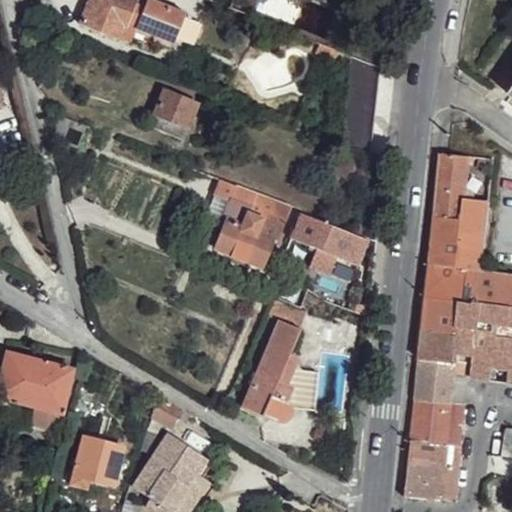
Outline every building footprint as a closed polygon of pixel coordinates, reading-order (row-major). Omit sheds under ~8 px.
[(137,1),(137,0),(89,0),(81,22),(122,38),(128,22),(130,18),(137,3),(137,1)] [(185,14),(187,11),(160,0),(147,0),(146,5),(137,3),(130,18),(138,21),(137,25),(174,39),(176,36),(185,14)] [(199,20),(185,14),(176,36),(191,42),(199,20)] [(380,68),(350,55),(342,142),(371,153),(380,68)] [(198,102),(164,89),(155,113),(188,126),(198,102)] [(188,126),(155,113),(151,126),(183,138),(188,126)] [(486,271),(491,202),(465,200),(469,156),(451,154),(443,153),(430,265),(486,271)] [(290,206),(221,179),(215,196),(231,202),(224,220),(227,221),(217,249),(262,265),(273,236),(277,239),(290,206)] [(231,202),(215,196),(209,215),(224,220),(231,202)] [(355,268),(366,241),(300,214),(289,239),(355,268)] [(511,274),(486,271),(430,265),(421,361),(456,363),(456,359),(456,354),(472,356),(470,376),(511,381),(511,274)] [(293,302),(273,294),(268,306),(293,315),(296,304),(293,302)] [(297,323),(277,316),(243,402),(267,411),(275,414),(281,416),(286,415),(291,411),(292,406),(291,400),(284,394),(290,378),(284,376),(295,350),(288,347),(297,323)] [(59,430),(73,368),(27,358),(23,375),(13,373),(8,392),(17,394),(16,402),(30,405),(27,423),(59,430)] [(464,376),(466,361),(456,359),(456,363),(454,375),(464,376)] [(454,375),(456,363),(421,361),(416,400),(452,403),(454,375)] [(176,420),(184,408),(160,394),(153,414),(166,422),(170,417),(176,420)] [(447,443),(452,403),(416,400),(411,440),(447,443)] [(461,444),(465,404),(452,403),(447,443),(461,444)] [(182,441),(186,433),(177,428),(172,434),(182,441)] [(198,472),(207,457),(182,441),(172,434),(168,432),(135,487),(140,490),(173,511),(183,496),(198,472)] [(115,484),(125,446),(85,436),(75,474),(91,478),(115,484)] [(445,464),(447,443),(411,440),(406,497),(441,501),(442,496),(445,464)] [(459,466),(461,444),(447,443),(445,464),(459,466)] [(455,496),(459,466),(445,464),(442,496),(455,496)] [(195,503),(211,480),(198,472),(183,496),(195,503)] [(88,488),(91,478),(75,474),(72,483),(88,488)] [(140,511),(134,509),(140,490),(135,487),(130,484),(121,511),(140,511)]
